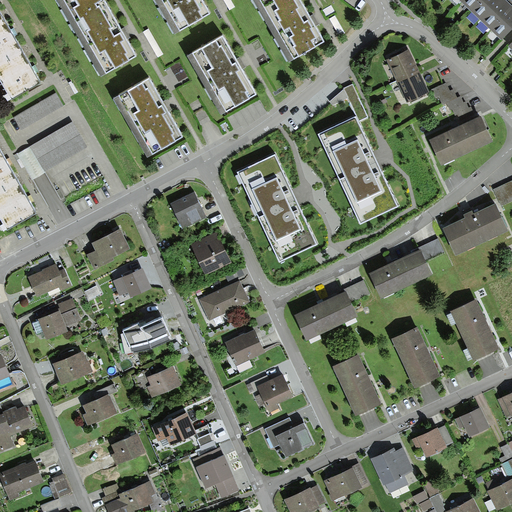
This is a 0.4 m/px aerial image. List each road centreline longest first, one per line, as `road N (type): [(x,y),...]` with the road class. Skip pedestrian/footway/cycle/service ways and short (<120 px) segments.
road 1 (residential): [(130,199),(260,489)]
road 2 (residential): [(270,301),(408,230),(511,148)]
road 3 (residential): [(202,162),(278,115),(388,19)]
road 4 (residential): [(0,300),(88,511)]
road 5 (residential): [(339,452),(511,370)]
road 6 (residential): [(339,452),(270,301)]
road 7 (residential): [(388,19),(432,40),(511,117)]
road 8 (residential): [(270,301),(202,162)]
road 9 (residential): [(0,269),(130,199)]
